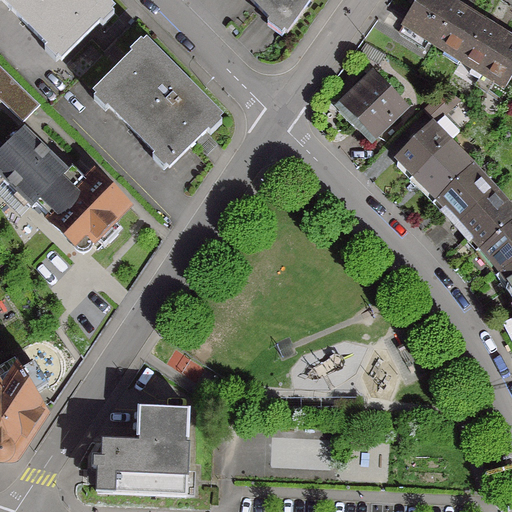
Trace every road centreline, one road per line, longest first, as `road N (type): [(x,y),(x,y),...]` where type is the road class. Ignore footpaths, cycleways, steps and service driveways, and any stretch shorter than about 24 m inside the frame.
road 1 (residential): [(15,511),(272,119)]
road 2 (residential): [(272,119),(440,292),(511,412)]
road 3 (residential): [(272,119),(153,0)]
road 4 (residential): [(272,119),(357,0)]
